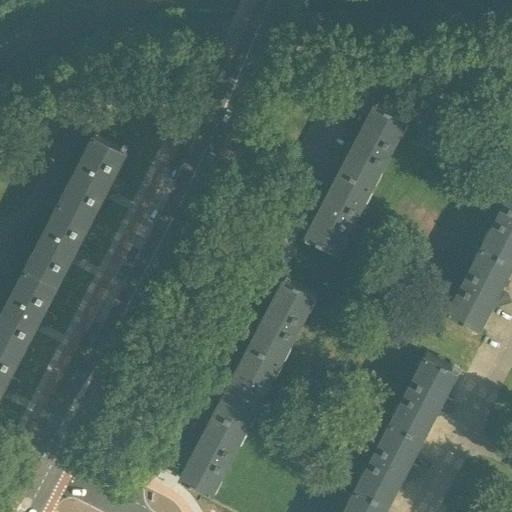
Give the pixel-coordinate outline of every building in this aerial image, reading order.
[(355,141),(341,168),(373,185),(409,119),(376,101),(361,129),(354,125),(348,137),(355,141)] [(108,190),(115,194),(121,181),(114,178),(128,150),(95,133),(61,200),(94,217),(108,190)] [(338,251),(373,185),(341,168),(327,195),(320,191),(314,203),(321,207),(306,235),(338,251)] [(511,188),(483,245),(511,259),(511,188)] [(61,200),(26,266),(59,283),(73,256),(80,260),(87,248),(80,244),(94,217),(61,200)] [(511,268),(511,259),(483,245),(449,312),(481,329),(495,301),(502,305),(508,293),(501,289),(511,268)] [(26,266),(0,316),(0,337),(25,350),(39,323),(46,327),(52,315),(45,311),(59,283),(26,266)] [(250,343),(283,360),(318,294),(285,276),(270,304),(263,300),(257,312),(264,316),(250,343)] [(0,397),(5,389),(11,393),(18,381),(11,377),(25,350),(0,337),(0,397)] [(229,366),(223,378),(230,382),(215,409),(248,427),(283,360),(250,343),(236,370),(229,366)] [(446,413),(452,401),(445,397),(459,370),(426,353),(392,420),(425,437),(439,410),(446,413)] [(194,433),(188,445),(195,449),(180,477),(213,494),(248,427),(215,409),(201,437),(194,433)] [(411,480),(418,467),(411,464),(425,437),(392,420),(357,486),(390,503),(404,476),(411,480)] [(385,511),(390,503),(357,486),(343,511),(385,511)]
